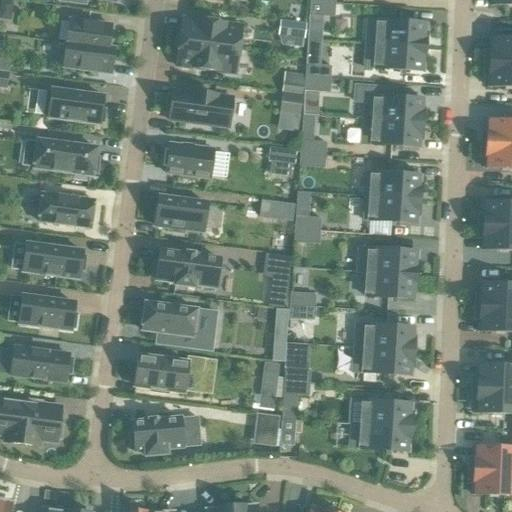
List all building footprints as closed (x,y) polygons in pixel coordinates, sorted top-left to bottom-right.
[(13,4),(0,1),(0,20),(4,21),(11,16),(13,4)] [(335,5),(309,3),(308,16),(334,18),(335,5)] [(174,43),(238,52),(241,28),(182,20),(181,28),(179,28),(176,29),(174,43)] [(66,45),(113,51),(107,50),(110,27),(69,21),(66,45)] [(305,25),(279,22),(278,37),(303,40),(305,25)] [(426,26),(367,22),(365,45),(424,49),(426,26)] [(511,65),(511,41),(490,41),(489,51),(484,51),(483,64),(511,65)] [(175,67),(234,75),(238,52),(174,43),(173,56),(175,59),(176,59),(175,67)] [(113,51),(66,45),(62,69),(110,75),(113,51)] [(424,49),(365,45),(364,69),(423,73),(424,49)] [(10,62),(0,60),(0,72),(8,74),(10,62)] [(488,77),(488,88),(511,89),(511,65),(483,64),(483,77),(488,77)] [(331,68),(305,66),(304,79),(330,80),(331,68)] [(330,80),(304,79),(303,92),(329,94),(330,80)] [(303,84),(284,82),(283,93),(301,96),(303,84)] [(354,87),(353,101),(368,102),(367,121),(422,125),(423,102),(405,100),(400,100),(401,90),(354,87)] [(167,96),(165,116),(169,116),(168,121),(228,129),(231,104),(242,106),(244,93),(215,89),(214,96),(193,94),(172,91),(171,96),(167,96)] [(101,110),(103,98),(51,91),(51,93),(46,92),(43,117),(48,118),(47,119),(99,126),(99,124),(103,124),(105,111),(101,110)] [(281,95),(280,109),(300,112),(302,98),(281,95)] [(362,121),(361,145),(397,147),(402,148),(420,149),(422,125),(367,121),(362,121)] [(486,133),(481,133),(480,146),(511,146),(511,123),(486,122),(486,133)] [(62,145),(36,142),(36,144),(25,142),(25,143),(24,143),(21,165),(22,165),(22,166),(33,168),(32,170),(92,178),(92,175),(96,175),(99,159),(95,158),(96,150),(80,148),(80,147),(62,145)] [(299,155),(324,157),(325,144),(300,142),(299,155)] [(181,147),(169,145),(168,151),(164,151),(162,168),(166,168),(165,174),(180,176),(179,180),(194,182),(195,178),(209,180),(213,151),(192,148),(193,148),(181,146),(181,147)] [(511,146),(480,146),(479,158),(485,159),(485,170),(511,170),(511,146)] [(296,152),(268,149),(267,163),(294,166),(296,152)] [(299,155),(298,168),(324,170),(324,157),(299,155)] [(420,178),(366,174),(364,198),(419,201),(420,178)] [(93,202),(41,195),(38,223),(89,230),(93,202)] [(206,205),(158,198),(154,227),(167,229),(167,233),(183,235),(184,231),(202,234),(206,205)] [(419,201),(364,198),(362,221),(417,225),(419,201)] [(259,218),(291,222),(293,207),(261,203),(259,218)] [(483,215),(477,214),(477,227),(511,228),(511,204),(483,204),(483,215)] [(294,231),(319,233),(320,220),(295,218),(294,231)] [(482,240),(481,251),(511,252),(511,228),(477,227),(476,240),(482,240)] [(319,233),(294,231),(293,244),(318,246),(319,233)] [(22,273),(78,281),(80,272),(84,272),(86,257),(82,257),(82,253),(61,250),(50,248),(50,249),(25,245),(22,273)] [(416,278),(417,254),(358,250),(356,274),(366,275),(416,278)] [(159,253),(158,263),(154,262),(152,279),(156,280),(156,282),(174,284),(174,286),(194,289),(194,287),(202,288),(203,288),(209,289),(210,289),(215,290),(217,273),(219,261),(214,260),(213,260),(207,259),(206,259),(197,258),(197,256),(193,255),(185,254),(181,254),(181,255),(159,253)] [(266,255),(263,275),(275,277),(271,305),(268,305),(267,308),(287,311),(290,258),(266,255)] [(366,275),(364,298),(414,301),(416,278),(366,275)] [(511,286),(480,285),(480,296),(474,296),(474,309),(511,310),(511,286)] [(314,309),(315,296),(289,294),(288,307),(314,309)] [(18,325),(70,332),(70,329),(74,330),(76,315),(72,315),(74,304),(22,297),(18,325)] [(144,305),(141,332),(157,334),(155,345),(211,352),(216,314),(196,311),(174,308),(173,308),(165,307),(164,307),(144,305)] [(314,309),(288,307),(288,320),(313,322),(314,309)] [(473,322),(479,322),(478,333),(511,334),(511,310),(474,309),(473,322)] [(287,312),(275,311),(273,335),(285,335),(287,312)] [(414,330),(355,326),(353,349),(413,354),(414,330)] [(67,356),(14,348),(14,351),(2,349),(0,359),(12,361),(10,376),(64,384),(65,374),(70,375),(72,359),(67,359),(67,356)] [(413,354),(353,349),(352,373),(411,377),(413,354)] [(203,377),(205,360),(186,357),(186,364),(165,361),(156,360),(137,358),(134,386),(150,389),(149,393),(168,395),(168,391),(183,393),(186,374),(203,377)] [(263,378),(261,393),(275,395),(275,400),(281,400),(282,396),(282,383),(282,380),(277,380),(279,366),(265,364),(263,378)] [(511,368),(477,367),(476,378),(471,378),(471,390),(511,392),(511,368)] [(284,370),(283,383),(309,385),(310,372),(284,370)] [(308,398),(309,385),(283,383),(283,396),(296,397),(308,398)] [(475,403),(475,414),(511,415),(511,392),(471,390),(470,403),(475,403)] [(281,422),(294,423),(296,397),(283,396),(281,422)] [(61,409),(0,401),(0,435),(5,436),(4,443),(38,448),(39,441),(56,443),(61,409)] [(410,429),(411,406),(362,402),(360,425),(410,429)] [(278,418),(257,415),(255,429),(276,432),(278,418)] [(167,455),(166,450),(182,449),(181,436),(198,434),(197,419),(180,420),(180,419),(159,421),(159,420),(143,422),(132,423),(133,435),(129,435),(130,451),(134,451),(134,453),(153,451),(153,457),(167,455)] [(349,449),(408,453),(410,429),(360,425),(351,425),(349,449)] [(511,449),(474,448),(473,459),(468,459),(467,472),(511,473),(511,449)] [(511,473),(467,472),(467,485),(472,485),(472,496),(511,497),(511,473)] [(0,511),(8,511),(10,504),(0,501),(0,511)]
